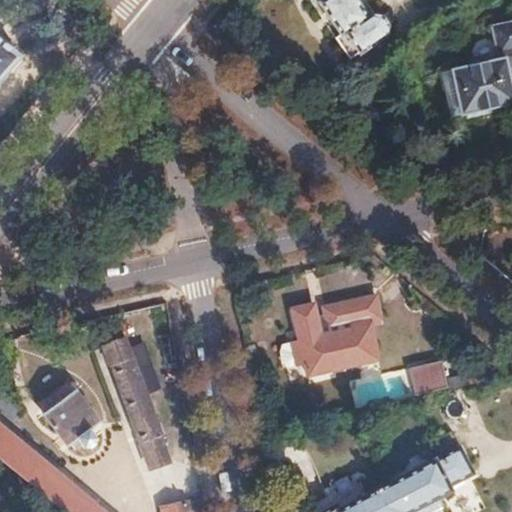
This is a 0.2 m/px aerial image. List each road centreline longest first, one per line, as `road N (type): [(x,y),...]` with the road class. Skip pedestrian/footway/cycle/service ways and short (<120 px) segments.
road 1 (residential): [(378,222),(148,31)]
road 2 (residential): [(236,511),(193,261)]
road 3 (residential): [(148,31),(0,214)]
road 4 (unclassified): [(193,261),(148,31)]
road 5 (residential): [(0,304),(193,261)]
road 6 (residential): [(193,261),(378,222)]
road 7 (residential): [(378,222),(511,332)]
road 8 (residential): [(511,191),(378,222)]
